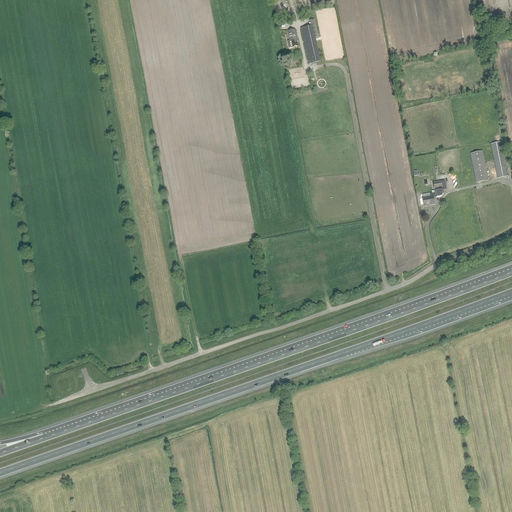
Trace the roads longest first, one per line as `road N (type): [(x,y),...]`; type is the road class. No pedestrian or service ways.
road 1 (motorway): [(0,472),(511,291)]
road 2 (motorway): [(511,271),(44,437)]
road 3 (unclassified): [(47,409),(511,237)]
